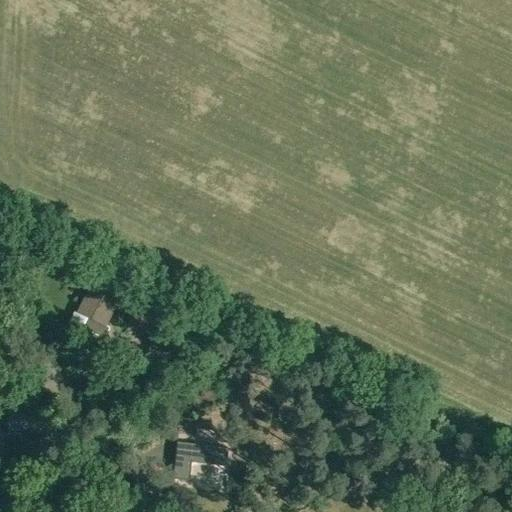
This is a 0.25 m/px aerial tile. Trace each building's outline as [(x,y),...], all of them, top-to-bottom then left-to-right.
[(93,283),(83,303),(78,314),(87,318),(81,329),(104,340),(109,329),(104,326),(119,295),(93,283)] [(139,327),(148,309),(137,304),(128,322),(139,327)] [(8,414),(7,431),(19,431),(32,432),(33,415),(26,414),(10,414),(8,414)] [(176,443),(172,479),(188,481),(191,463),(226,467),(228,449),(176,443)] [(53,452),(41,454),(43,473),(59,471),(60,477),(72,475),(71,467),(72,467),(71,457),(53,459),(53,452)]
